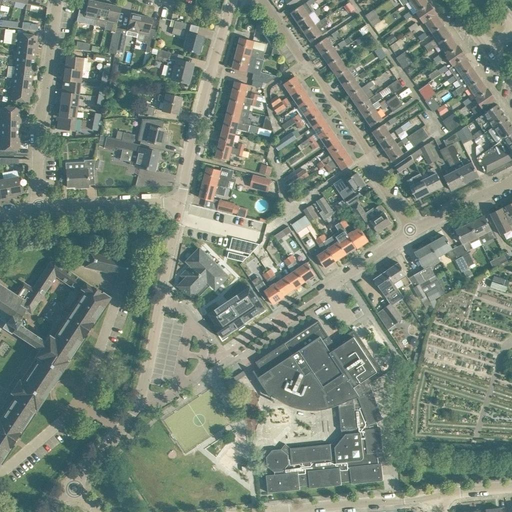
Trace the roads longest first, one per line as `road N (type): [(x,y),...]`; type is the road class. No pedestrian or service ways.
road 1 (residential): [(73,488),(141,397),(178,202)]
road 2 (residential): [(411,231),(366,148),(262,0)]
road 3 (residential): [(178,202),(231,0)]
road 4 (residential): [(38,206),(37,126),(56,0)]
road 5 (residential): [(277,321),(411,231)]
road 6 (residential): [(285,511),(437,496)]
road 7 (residential): [(38,206),(178,202)]
